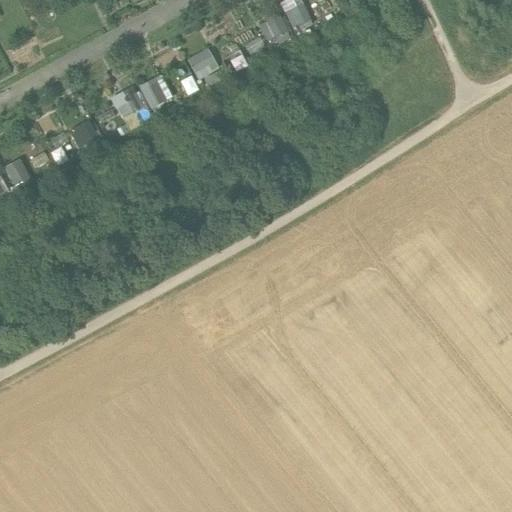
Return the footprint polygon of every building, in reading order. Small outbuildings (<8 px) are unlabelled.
[(303,0),(286,0),(281,3),(296,32),(315,22),(303,0)] [(279,12),(259,23),(271,45),(291,35),(279,12)] [(188,59),(197,77),(219,67),(210,48),(188,59)] [(231,74),(248,65),(240,50),(224,59),(231,74)] [(163,76),(135,89),(134,86),(112,97),(127,128),(177,104),(163,76)] [(79,147),(98,138),(90,120),(70,129),(79,147)] [(21,157),(5,167),(20,192),(36,182),(21,157)]
